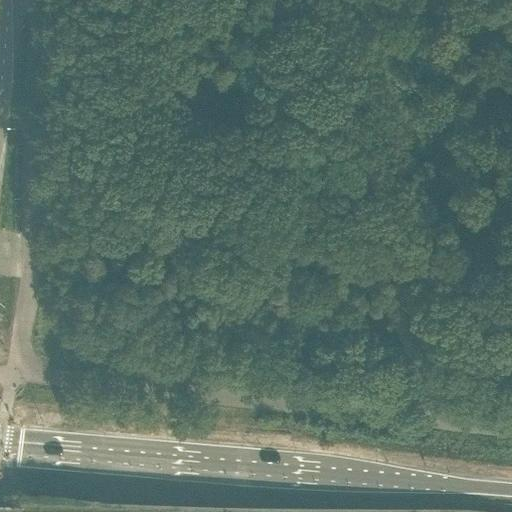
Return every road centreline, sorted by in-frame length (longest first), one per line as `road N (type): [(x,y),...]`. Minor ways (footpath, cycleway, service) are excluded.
road 1 (unclassified): [(511,430),(13,371),(27,240),(34,0)]
road 2 (trunk): [(511,488),(0,445)]
